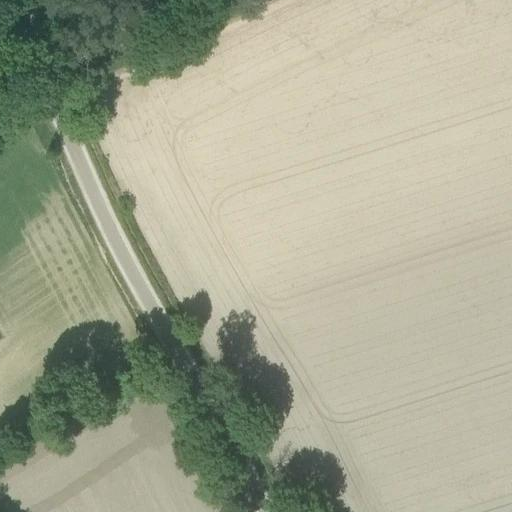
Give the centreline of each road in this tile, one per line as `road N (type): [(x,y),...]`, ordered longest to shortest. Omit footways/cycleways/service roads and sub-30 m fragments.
road 1 (unclassified): [(256,511),(56,105),(13,0)]
road 2 (track): [(225,0),(219,24),(30,117),(0,144)]
